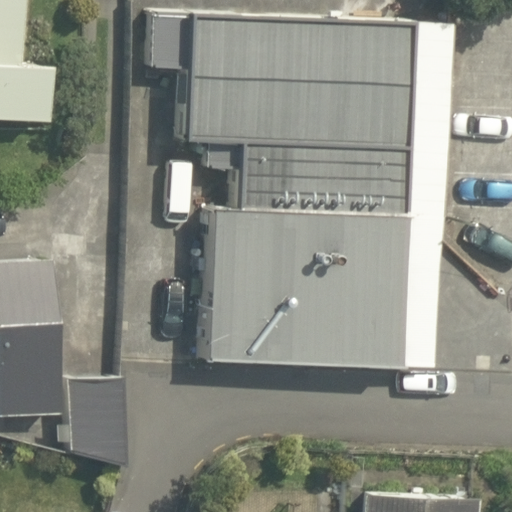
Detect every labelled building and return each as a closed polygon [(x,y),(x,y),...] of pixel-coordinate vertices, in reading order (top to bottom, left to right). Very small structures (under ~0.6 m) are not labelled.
[(0,0),(0,120),(44,123),(49,70),(17,68),(22,0),(0,0)] [(511,0),(475,0),(472,32),(511,35),(511,0)] [(208,208),(201,361),(431,371),(446,23),(149,10),(146,69),(173,70),(172,105),(182,106),(181,142),(205,143),(204,169),(235,170),(234,209),(208,208)] [(0,417),(55,414),(48,259),(0,262),(0,417)] [(122,469),(118,377),(61,379),(66,454),(122,469)] [(460,511),(461,491),(345,487),(344,511),(460,511)]
